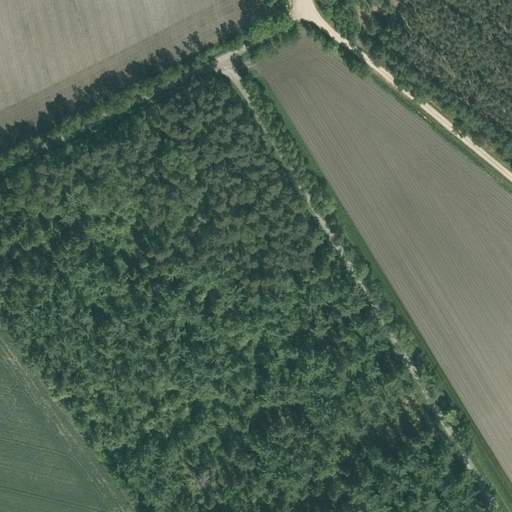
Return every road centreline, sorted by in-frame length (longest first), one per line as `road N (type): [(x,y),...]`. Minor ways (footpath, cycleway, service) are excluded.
road 1 (track): [(225,56),(500,511)]
road 2 (track): [(301,0),(302,10),(511,182)]
road 3 (track): [(0,168),(225,56)]
